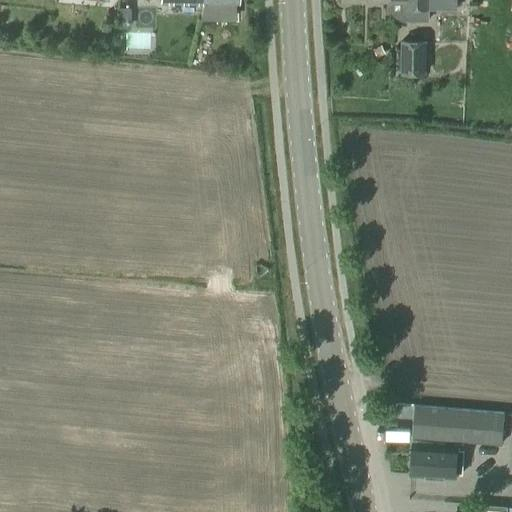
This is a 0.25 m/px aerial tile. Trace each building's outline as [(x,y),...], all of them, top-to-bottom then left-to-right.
[(342,0),(343,2),(406,2),(406,8),(429,8),(429,0),(342,0)] [(402,40),(401,72),(425,73),(425,40),(402,40)] [(415,406),(413,436),(501,444),(504,413),(415,406)] [(412,441),(410,474),(455,477),(456,473),(461,473),(461,464),(462,452),(457,452),(457,444),(412,441)] [(511,490),(511,473),(472,471),(472,489),(511,490)]
